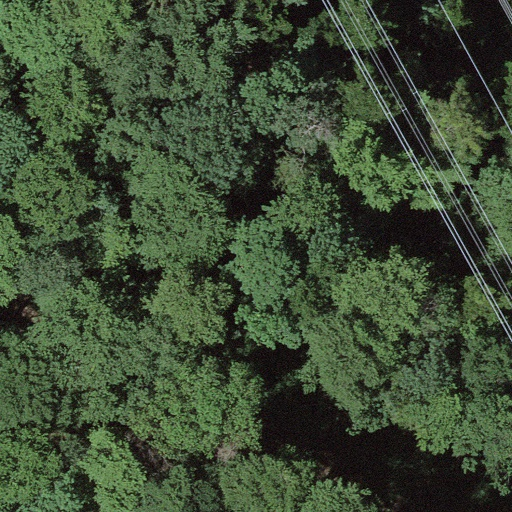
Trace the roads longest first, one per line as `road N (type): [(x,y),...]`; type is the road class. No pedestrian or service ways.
road 1 (track): [(0,369),(247,511)]
road 2 (track): [(0,111),(16,94),(44,0)]
